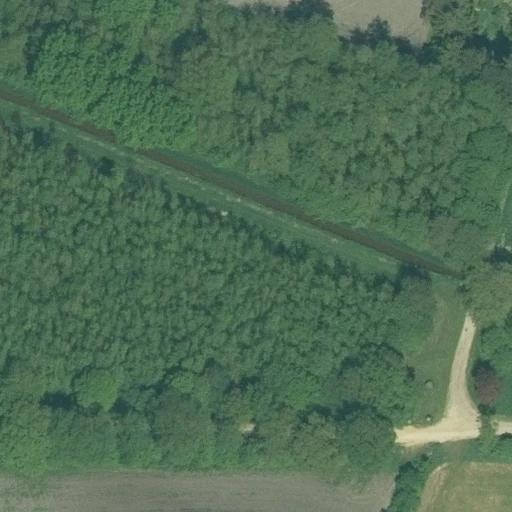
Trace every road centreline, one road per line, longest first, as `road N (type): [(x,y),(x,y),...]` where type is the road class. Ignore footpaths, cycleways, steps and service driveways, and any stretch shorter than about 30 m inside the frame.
road 1 (track): [(511,432),(0,435)]
road 2 (track): [(455,433),(484,259),(511,156)]
